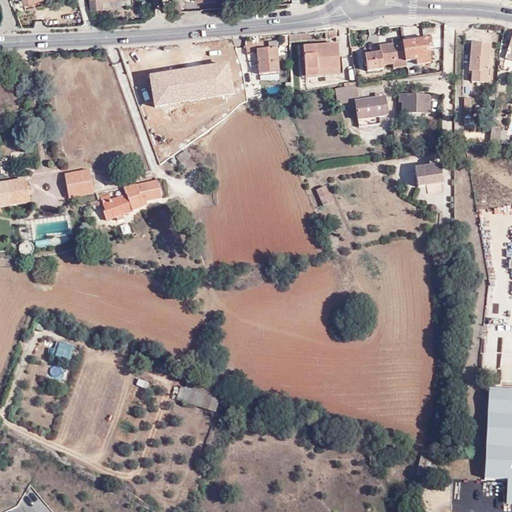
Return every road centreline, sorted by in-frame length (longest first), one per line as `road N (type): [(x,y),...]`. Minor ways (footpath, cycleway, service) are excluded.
road 1 (secondary): [(348,6),(307,20),(0,42)]
road 2 (secondary): [(511,13),(379,1)]
